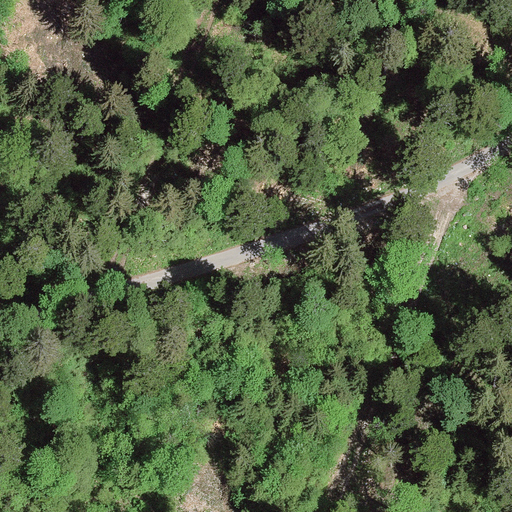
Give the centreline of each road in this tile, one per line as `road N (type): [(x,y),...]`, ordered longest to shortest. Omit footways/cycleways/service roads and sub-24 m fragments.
road 1 (unclassified): [(0,325),(368,214),(511,143)]
road 2 (track): [(212,0),(123,289)]
